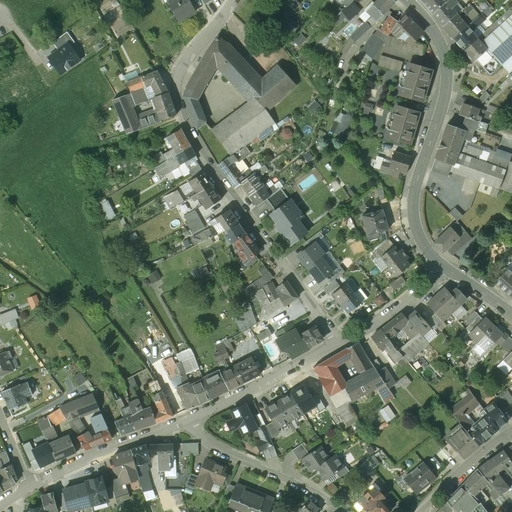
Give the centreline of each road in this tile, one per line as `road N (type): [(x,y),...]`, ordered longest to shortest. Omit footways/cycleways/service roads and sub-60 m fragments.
road 1 (residential): [(233,0),(180,68),(174,84),(183,123),(337,341)]
road 2 (tertiary): [(441,265),(415,233),(411,214),(447,66),(427,23),(405,0)]
road 3 (residential): [(187,421),(212,448),(279,476),(335,511)]
road 4 (residential): [(187,421),(29,486)]
road 5 (residential): [(337,341),(187,421)]
road 6 (residential): [(441,265),(413,293),(337,341)]
road 7 (residential): [(423,511),(511,430)]
